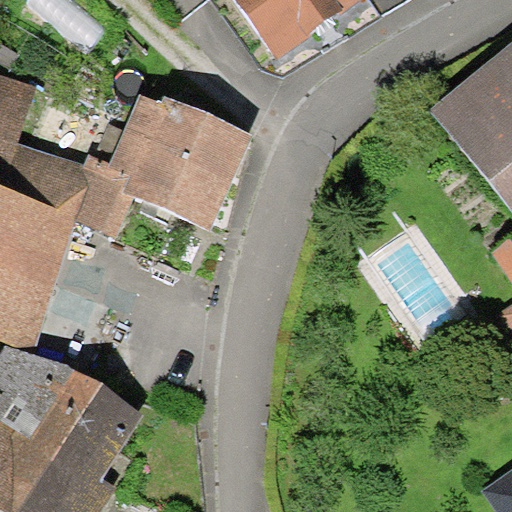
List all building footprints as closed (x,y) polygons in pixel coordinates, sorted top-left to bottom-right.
[(326,22),(356,0),(237,0),(278,56),(326,22)] [(0,326),(23,253),(38,208),(51,170),(15,159),(36,93),(0,81),(0,326)] [(511,210),(511,102),(459,145),(511,210)] [(149,105),(119,172),(113,185),(135,194),(210,228),(230,182),(246,145),(171,112),(169,114),(149,105)] [(114,239),(135,194),(113,185),(119,172),(100,164),(92,181),(74,219),(114,239)] [(38,208),(74,219),(92,181),(51,170),(38,208)] [(511,268),(511,245),(501,253),(511,268)] [(66,369),(65,370),(17,355),(0,379),(0,387),(37,411),(24,434),(98,480),(115,454),(139,416),(66,369)] [(0,511),(77,511),(98,480),(24,434),(0,418),(0,511)] [(511,511),(511,479),(491,494),(504,511),(511,511)]
